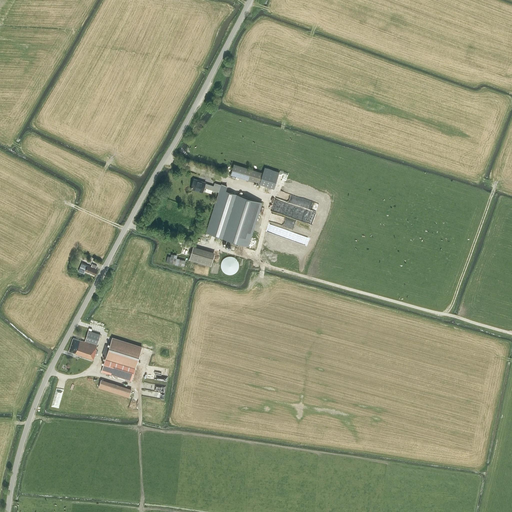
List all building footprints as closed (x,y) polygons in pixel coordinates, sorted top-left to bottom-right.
[(234,164),(230,174),(259,184),(263,173),(234,164)] [(279,171),(265,167),(259,184),(274,188),(279,171)] [(205,183),(194,179),(191,189),(194,190),(202,192),(204,187),(219,192),(215,207),(206,233),(247,246),(261,202),(225,190),(227,186),(222,184),(216,183),(214,183),(213,186),(205,183)] [(211,266),(215,252),(193,246),(189,260),(211,266)] [(167,256),(166,262),(181,266),(182,260),(173,258),(174,255),(171,254),(171,257),(167,256)] [(234,257),(232,257),(231,256),(229,256),(227,256),(226,257),(225,258),(223,259),(222,260),(222,261),(221,263),(221,264),(221,266),(221,267),(221,269),(222,270),(223,272),(225,273),(226,274),(228,274),(230,274),(232,274),(233,273),(235,272),(237,271),(238,270),(238,268),(239,266),(239,265),(238,263),(238,261),(237,260),(236,258),(234,257)] [(92,264),(91,267),(88,265),(87,265),(83,264),(81,269),(85,270),(85,271),(95,275),(98,269),(96,269),(97,266),(92,264)] [(89,342),(91,343),(97,345),(100,334),(88,330),(85,341),(89,342)] [(93,360),(96,350),(95,350),(97,345),(91,343),(89,342),(89,343),(73,338),(69,351),(75,353),(74,354),(93,360)] [(142,347),(112,338),(102,371),(132,381),(142,347)] [(101,379),(98,387),(129,397),(132,389),(101,379)]
